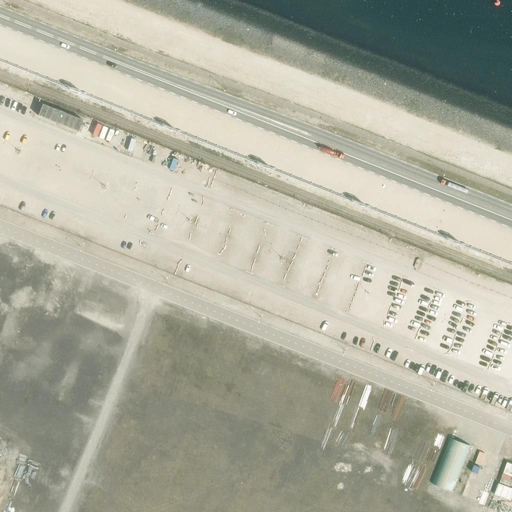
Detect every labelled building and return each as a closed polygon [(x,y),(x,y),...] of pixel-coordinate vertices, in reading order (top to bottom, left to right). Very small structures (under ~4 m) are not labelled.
[(0,302),(9,306),(29,249),(6,241),(0,258),(0,302)] [(32,275),(43,280),(48,268),(36,264),(32,275)] [(49,270),(35,308),(56,316),(71,278),(49,270)] [(70,305),(79,283),(74,281),(66,304),(70,305)] [(81,316),(119,327),(124,313),(86,301),(81,316)] [(152,318),(144,341),(154,344),(162,321),(152,318)] [(450,438),(432,484),(452,492),(471,446),(450,438)] [(484,503),(501,457),(480,449),(463,496),(484,503)] [(49,457),(46,470),(56,473),(60,460),(49,457)]
